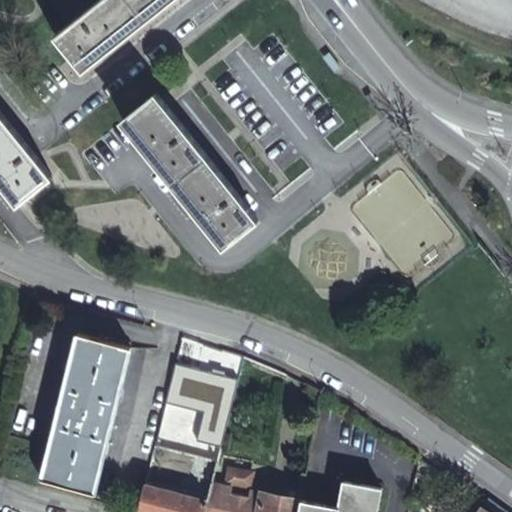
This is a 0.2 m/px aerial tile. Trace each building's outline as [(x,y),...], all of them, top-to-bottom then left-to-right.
[(166,0),(99,0),(59,34),(84,67),(166,0)] [(260,218),(158,91),(126,119),(227,244),(260,218)] [(54,173),(0,106),(0,174),(21,201),(54,173)] [(356,214),(406,272),(452,234),(402,175),(356,214)] [(132,349),(79,334),(43,478),(96,493),(132,349)] [(138,511),(206,511),(214,482),(218,465),(204,461),(194,496),(162,487),(146,482),(138,511)] [(339,507),(301,500),(299,511),(376,511),(381,486),(345,479),(339,507)] [(231,486),(214,482),(206,511),(257,511),(261,492),(252,490),(251,496),(230,492),(231,486)] [(261,492),(257,511),(299,511),(301,500),(261,492)]
